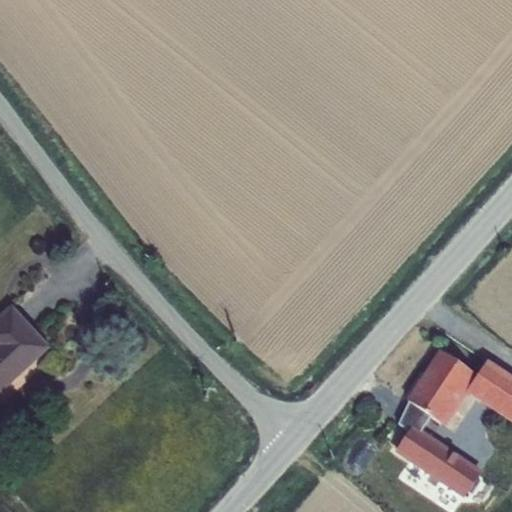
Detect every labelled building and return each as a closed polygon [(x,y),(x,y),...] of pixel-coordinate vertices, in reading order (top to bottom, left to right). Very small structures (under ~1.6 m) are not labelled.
[(0,394),(50,349),(10,306),(0,315),(0,394)] [(465,390),(473,377),(441,356),(407,406),(440,428),(465,390)] [(511,420),(511,384),(487,367),(478,381),(469,393),(511,420)] [(469,393),(478,381),(473,377),(465,390),(469,393)] [(401,444),(396,452),(453,491),(448,500),(459,507),(479,478),(410,431),(401,444)] [(381,441),(396,452),(401,444),(387,434),(381,441)]
